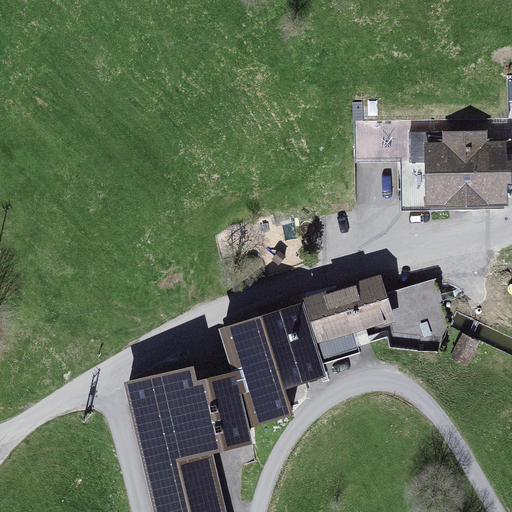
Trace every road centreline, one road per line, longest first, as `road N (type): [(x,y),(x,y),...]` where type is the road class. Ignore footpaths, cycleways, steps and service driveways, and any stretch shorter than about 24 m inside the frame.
road 1 (unclassified): [(110,377),(226,305),(475,236),(511,218)]
road 2 (unclassified): [(487,511),(432,410),(379,386),(333,405),(265,482),(258,511)]
road 3 (unclassified): [(138,511),(110,377)]
road 4 (unclassified): [(0,442),(110,377)]
